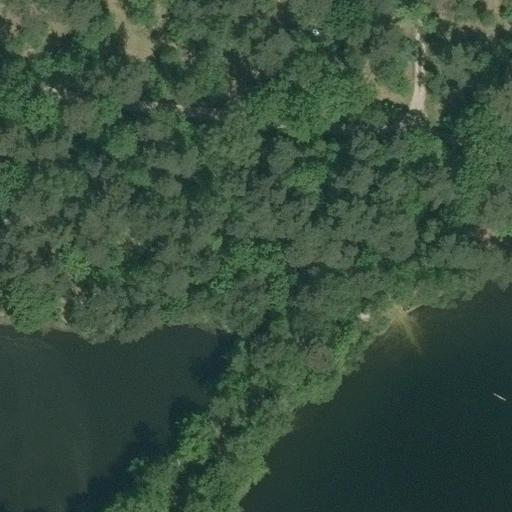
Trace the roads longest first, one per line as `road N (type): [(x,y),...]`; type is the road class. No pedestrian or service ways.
road 1 (track): [(0,91),(511,150)]
road 2 (track): [(429,0),(419,139)]
